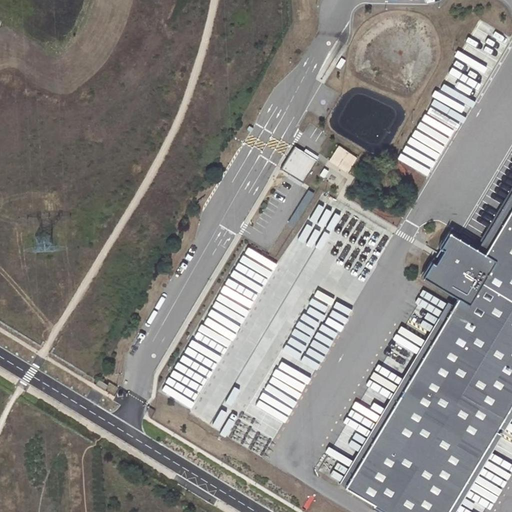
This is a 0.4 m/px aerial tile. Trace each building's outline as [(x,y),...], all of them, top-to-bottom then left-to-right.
[(462,91),(472,98),(479,87),(469,80),(462,91)] [(315,162),(292,147),(278,169),(301,183),(315,162)] [(446,511),(511,403),(511,210),(486,254),(449,231),(439,248),(443,250),(439,257),(435,263),(433,262),(424,277),(459,298),(346,487),(387,511),(446,511)] [(203,289),(212,274),(206,271),(197,285),(203,289)] [(106,389),(109,384),(100,379),(97,384),(106,389)]
